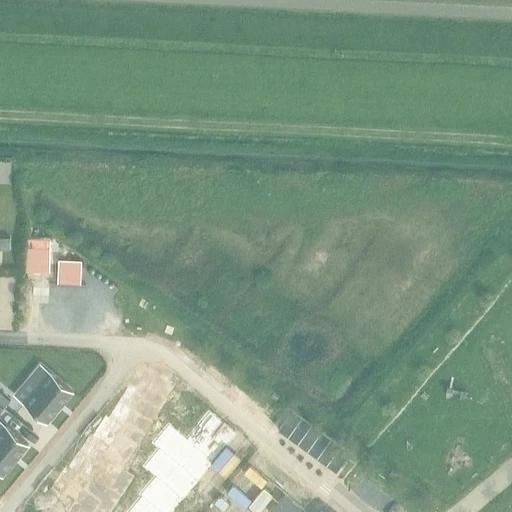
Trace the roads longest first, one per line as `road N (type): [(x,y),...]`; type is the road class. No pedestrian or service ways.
road 1 (residential): [(511,145),(0,116)]
road 2 (residential): [(141,347),(176,364),(355,511)]
road 3 (residential): [(141,347),(12,511)]
road 4 (residential): [(0,335),(141,347)]
